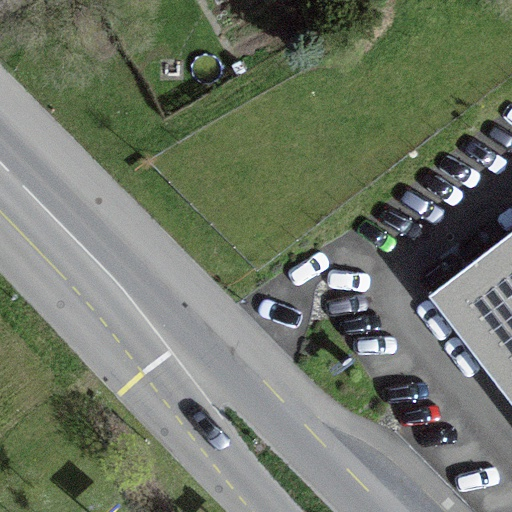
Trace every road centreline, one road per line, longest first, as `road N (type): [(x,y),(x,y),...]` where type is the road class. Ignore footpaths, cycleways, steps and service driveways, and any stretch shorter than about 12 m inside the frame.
road 1 (primary): [(0,189),(313,511)]
road 2 (unknown): [(511,394),(480,343),(479,316),(511,280)]
